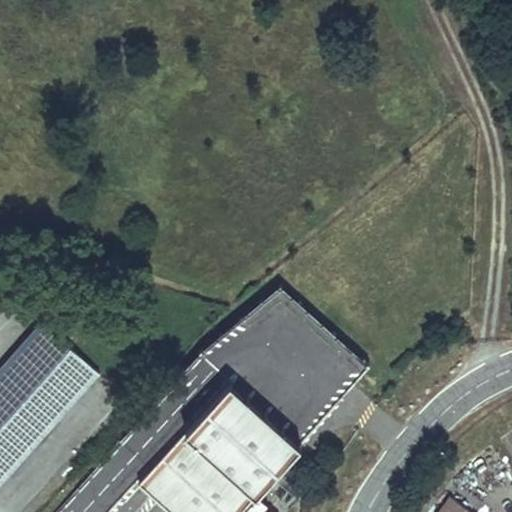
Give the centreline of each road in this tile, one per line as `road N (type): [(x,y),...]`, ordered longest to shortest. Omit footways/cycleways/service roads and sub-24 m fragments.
road 1 (unknown): [(84,511),(213,366),(261,335),(408,449)]
road 2 (track): [(432,0),(475,79),(504,166),(493,375)]
road 3 (unclassified): [(367,511),(435,418),(511,369)]
